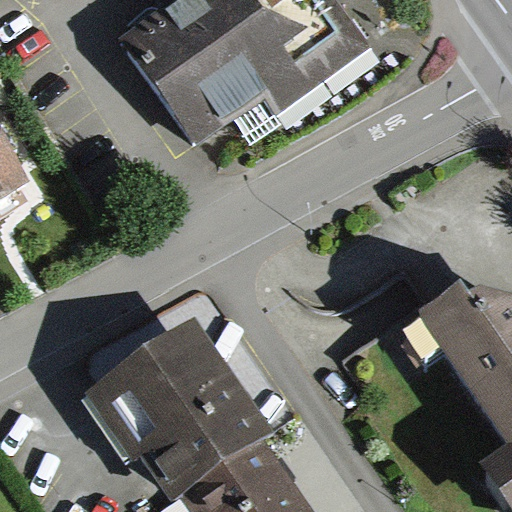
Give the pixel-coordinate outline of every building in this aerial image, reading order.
[(255,0),(181,0),(114,50),(187,150),(264,94),(275,109),(378,33),(354,0),(304,0),(273,23),(255,0)] [(255,0),(273,23),(304,0),(255,0)] [(0,139),(0,204),(29,188),(0,139)] [(511,511),(511,301),(475,295),(415,338),(507,463),(477,483),(499,511),(511,511)] [(214,315),(88,399),(154,498),(260,427),(280,414),(214,315)] [(316,511),(260,427),(154,498),(163,511),(316,511)]
